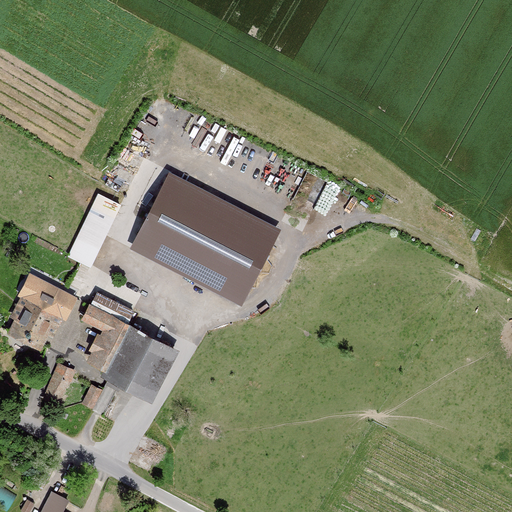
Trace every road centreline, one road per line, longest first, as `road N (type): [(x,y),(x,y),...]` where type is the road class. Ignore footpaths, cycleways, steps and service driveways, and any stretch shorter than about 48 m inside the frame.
road 1 (track): [(90,286),(168,144),(310,225),(394,223)]
road 2 (track): [(323,511),(476,267),(394,223)]
road 3 (tertiary): [(193,511),(0,411)]
road 4 (track): [(155,404),(179,366),(176,331),(164,315),(67,267)]
road 5 (track): [(178,336),(188,318),(258,305),(321,224)]
